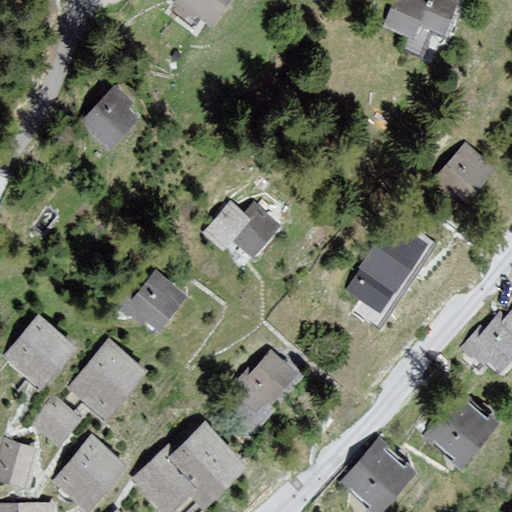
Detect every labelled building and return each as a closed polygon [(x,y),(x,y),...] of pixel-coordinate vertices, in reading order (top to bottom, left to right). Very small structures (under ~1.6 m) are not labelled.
[(239,0),(183,0),(179,7),(217,33),(239,0)] [(398,0),(387,31),(422,43),(426,33),(457,44),(473,0),(398,0)] [(121,86),(84,130),(113,155),(150,111),(121,86)] [(498,167),(467,142),(436,181),(467,206),(498,167)] [(232,201),(202,235),(228,258),(237,248),(254,262),(282,230),(254,206),(247,214),(232,201)] [(428,251),(392,226),(348,290),(385,315),(428,251)] [(191,302),(157,274),(126,310),(160,339),(191,302)] [(511,373),(511,322),(506,317),(475,353),(506,380),(511,373)] [(83,355),(41,322),(10,360),(53,394),(83,355)] [(150,374),(110,345),(75,393),(115,422),(150,374)] [(304,379),(276,352),(224,406),(251,433),(304,379)] [(501,431),(462,396),(428,434),(468,469),(501,431)] [(83,420),(57,399),(37,423),(62,444),(83,420)] [(173,442),(135,478),(168,511),(173,511),(198,489),(210,502),(251,463),(208,419),(178,447),(173,442)] [(133,465),(94,434),(57,480),(95,511),(133,465)] [(45,450),(6,440),(0,463),(0,476),(36,486),(45,450)] [(388,511),(422,472),(382,440),(346,483),(382,511),(388,511)] [(60,511),(61,502),(0,502),(0,511),(60,511)]
